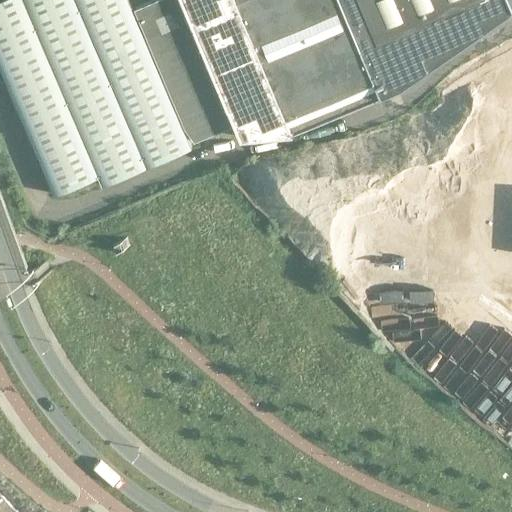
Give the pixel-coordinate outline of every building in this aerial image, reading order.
[(0,0),(0,64),(0,65),(55,192),(96,174),(100,184),(191,146),(183,126),(152,51),(146,35),(144,36),(132,8),(128,0),(0,0)] [(183,0),(151,0),(135,7),(146,35),(152,51),(183,126),(193,140),(235,123),(183,0)] [(183,0),(235,123),(242,138),(294,133),(297,132),(239,0),(183,0)] [(344,0),(239,0),(297,132),(385,95),(344,0)] [(344,0),(385,95),(400,88),(423,71),(479,31),(480,32),(510,11),(509,9),(505,0),(344,0)] [(0,511),(15,511),(0,494),(0,511)]
